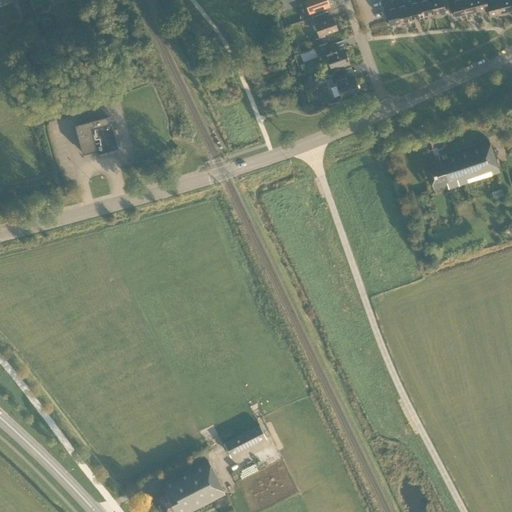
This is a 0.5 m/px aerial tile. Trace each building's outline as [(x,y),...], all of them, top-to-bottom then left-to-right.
[(298,0),(300,5),(305,4),(309,13),(330,6),(327,0),(298,0)] [(397,26),(401,25),(396,5),(388,7),(388,4),(389,3),(388,0),(382,0),(389,25),(396,23),(397,26)] [(402,0),(404,3),(396,5),(401,25),(406,24),(405,21),(406,20),(411,19),(406,0),(401,0),(402,0)] [(406,0),(411,19),(415,18),(418,17),(419,21),(423,19),(418,0),(414,0),(411,1),(410,0),(406,0)] [(418,0),(423,19),(428,18),(427,15),(433,13),(430,0),(418,0)] [(430,0),(433,13),(437,12),(440,11),(441,15),(446,14),(445,10),(444,9),(443,3),(442,0),(430,0)] [(462,18),(466,17),(461,0),(449,0),(454,16),(461,14),(462,18)] [(461,0),(466,17),(470,15),(470,12),(472,11),(476,10),(473,0),(461,0)] [(473,0),(476,10),(481,9),(483,9),(484,12),(488,11),(487,8),(485,0),(473,0)] [(485,0),(488,11),(489,15),(493,14),(496,14),(497,17),(501,16),(497,0),(485,0)] [(497,0),(501,16),(505,15),(505,11),(511,10),(509,0),(497,0)] [(330,18),(327,11),(311,16),(319,36),(338,29),(333,17),(330,18)] [(25,21),(18,23),(23,34),(29,31),(25,21)] [(327,42),(324,36),(315,39),(317,46),(327,42)] [(337,52),(334,43),(320,47),(324,59),(327,58),(331,68),(349,62),(345,49),(337,52)] [(301,53),(298,44),(292,46),(295,55),(301,53)] [(302,52),(304,60),(320,57),(318,49),(302,52)] [(346,79),(343,69),(329,74),(329,75),(325,76),(326,79),(330,78),(333,86),(336,85),(340,95),(358,88),(354,76),(346,79)] [(109,115),(75,125),(83,153),(96,150),(97,154),(118,148),(111,121),(110,121),(109,115)] [(436,148),(433,138),(425,140),(428,150),(436,148)] [(499,171),(489,140),(438,157),(439,160),(425,165),(433,189),(447,184),(448,188),(499,171)] [(265,435),(260,425),(223,443),(228,454),(265,435)] [(190,511),(225,494),(207,460),(161,483),(166,493),(155,498),(162,511),(190,511)]
